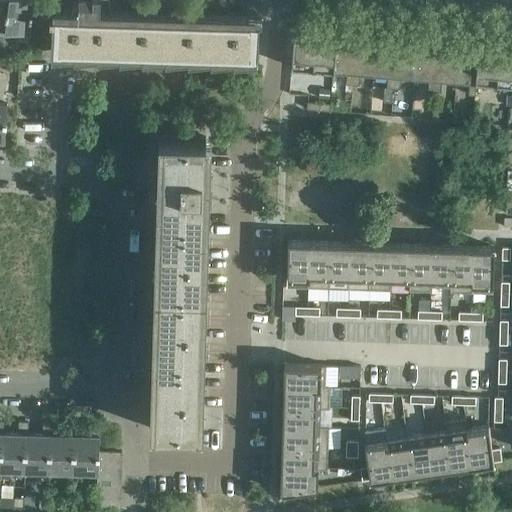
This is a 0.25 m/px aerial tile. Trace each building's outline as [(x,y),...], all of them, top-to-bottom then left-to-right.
[(0,0),(0,38),(4,39),(5,30),(9,0),(0,0)] [(9,0),(5,30),(6,30),(6,28),(23,30),(22,40),(28,40),(29,31),(30,31),(33,0),(9,0)] [(51,50),(257,57),(259,20),(245,19),(245,12),(225,11),(225,19),(199,18),(200,10),(179,9),(179,17),(108,15),(108,0),(78,0),(78,13),(50,12),(50,18),(52,18),(51,50)] [(292,57),(292,67),(334,70),(337,34),(298,30),(298,36),(294,35),(292,57)] [(337,34),(334,70),(347,71),(346,83),(352,84),(356,36),(337,34)] [(356,36),(352,84),(359,84),(360,72),(374,73),(377,37),(356,36)] [(377,37),(374,73),(388,74),(387,87),(393,87),(397,39),(377,37)] [(397,39),(393,87),(399,87),(400,76),(415,77),(418,41),(397,39)] [(418,41),(415,77),(429,78),(428,90),(435,91),(438,42),(418,41)] [(438,42),(435,91),(441,91),(442,79),(456,80),(459,44),(438,42)] [(459,44),(456,80),(470,81),(469,93),(475,94),(476,82),(475,82),(478,46),(459,44)] [(501,48),(478,46),(475,82),(476,82),(498,83),(501,48)] [(511,48),(501,48),(498,83),(511,84),(511,48)] [(6,92),(18,93),(18,85),(6,84),(6,92)] [(392,102),(393,87),(387,87),(385,86),(384,101),(392,102)] [(150,427),(150,428),(152,428),(197,429),(203,205),(209,205),(210,172),(204,172),(206,137),(206,136),(159,135),(159,136),(165,136),(164,171),(158,170),(157,170),(156,203),(157,203),(162,204),(156,427),(150,427)] [(288,240),(286,286),(308,287),(310,240),(288,240)] [(308,287),(308,299),(328,299),(328,287),(330,241),(310,240),(308,287)] [(330,241),(328,287),(349,288),(350,242),(330,241)] [(350,242),(349,288),(369,288),(371,242),(350,242)] [(390,289),(391,243),(371,242),(369,288),(390,289)] [(410,290),(411,243),(391,243),(390,289),(391,289),(391,280),(409,280),(409,290),(410,290)] [(430,290),(432,244),(411,243),(410,290),(430,290)] [(451,291),(452,245),(432,244),(430,290),(432,290),(432,286),(450,286),(449,291),(451,291)] [(471,292),(473,245),(452,245),(451,291),(471,292)] [(493,283),(494,246),(473,245),(471,292),(472,292),(473,282),(493,283)] [(510,247),(502,247),(502,259),(510,259),(510,247)] [(509,281),(501,281),(501,293),(509,293),(509,281)] [(508,305),(509,293),(501,293),(500,305),(508,305)] [(307,314),(307,306),(295,306),(295,314),(307,314)] [(319,306),(307,306),(307,314),(319,315),(319,306)] [(348,316),(348,307),(336,307),(336,315),(348,316)] [(360,308),(348,307),(348,316),(360,316),(360,308)] [(389,317),(389,309),(377,308),(377,317),(389,317)] [(401,309),(389,309),(389,317),(401,317),(401,309)] [(430,318),(430,310),(418,310),(417,318),(430,318)] [(442,310),(430,310),(430,318),(442,319),(442,310)] [(470,320),(471,311),(458,311),(458,319),(470,320)] [(483,312),(471,311),(470,320),(482,320),(483,312)] [(508,320),(500,319),(499,331),(507,332),(508,320)] [(507,344),(507,332),(499,331),(499,343),(507,344)] [(506,370),(507,358),(498,358),(498,370),(506,370)] [(325,385),(326,364),(284,363),(284,385),(330,386),(330,385),(325,385)] [(360,378),(361,365),(352,365),(352,377),(360,378)] [(506,382),(506,370),(498,370),(498,382),(506,382)] [(329,406),(330,386),(284,385),(283,405),(329,406)] [(380,401),(381,393),(369,392),(368,401),(380,401)] [(392,401),(393,393),(381,393),(380,401),(392,401)] [(422,402),(422,394),(410,394),(410,402),(422,402)] [(434,403),(434,394),(422,394),(422,402),(434,403)] [(359,407),(360,395),(351,395),(351,407),(359,407)] [(463,404),(464,395),(451,395),(451,403),(463,404)] [(475,404),(476,396),(464,395),(463,404),(475,404)] [(494,408),(502,409),(503,397),(497,396),(494,396),(494,408)] [(319,425),(320,407),(329,408),(329,406),(283,405),(282,425),(329,427),(329,426),(319,425)] [(359,420),(359,407),(351,407),(351,419),(359,420)] [(502,421),(502,409),(494,408),(494,420),(502,421)] [(472,464),(465,418),(445,421),(452,467),(472,464)] [(465,418),(472,464),(493,461),(492,448),(489,427),(488,424),(468,427),(467,418),(465,418)] [(18,432),(3,432),(1,432),(0,469),(24,470),(26,433),(28,433),(28,421),(19,421),(18,432)] [(52,421),(43,421),(43,433),(28,433),(26,433),(24,470),(49,471),(50,433),(52,433),(52,421)] [(452,467),(445,421),(444,421),(445,431),(426,433),(432,470),(452,467)] [(77,422),(67,422),(66,434),(52,433),(50,433),(49,471),(74,471),(75,434),(76,434),(77,422)] [(75,434),(74,471),(98,472),(99,472),(99,463),(99,451),(99,436),(101,436),(101,423),(92,423),(91,435),(76,434),(75,434)] [(328,447),(329,427),(282,425),(281,446),(328,447)] [(432,470),(426,433),(406,436),(411,473),(432,470)] [(411,473),(406,436),(386,439),(391,475),(411,473)] [(391,475),(386,439),(365,442),(368,466),(370,479),(391,475)] [(358,448),(358,440),(346,440),(346,448),(358,448)] [(327,468),(328,447),(281,446),(281,466),(327,468)] [(502,460),(500,447),(492,448),(493,461),(502,460)] [(358,448),(346,448),(346,456),(355,456),(358,456),(358,448)] [(99,451),(99,463),(121,463),(121,451),(99,451)] [(98,472),(98,474),(121,475),(121,463),(99,463),(99,472),(98,472)] [(327,469),(327,468),(281,466),(280,491),(317,486),(318,469),(327,469)] [(370,479),(368,466),(360,467),(362,480),(370,479)] [(98,474),(97,485),(120,485),(121,475),(98,474)] [(97,485),(97,497),(120,497),(120,485),(97,485)] [(1,500),(1,510),(24,511),(24,501),(24,499),(24,498),(10,497),(1,497),(1,500)] [(120,497),(97,497),(96,508),(120,509),(120,497)]
